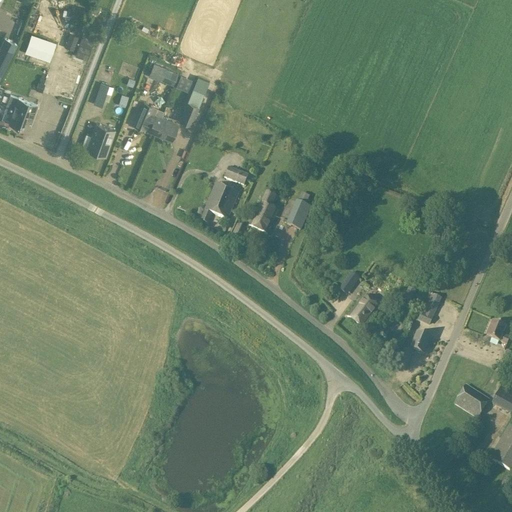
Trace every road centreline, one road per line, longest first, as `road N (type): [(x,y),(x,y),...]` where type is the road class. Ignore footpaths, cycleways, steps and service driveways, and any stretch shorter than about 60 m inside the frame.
road 1 (unclassified): [(417,422),(350,354),(209,239),(0,134)]
road 2 (unclassified): [(338,375),(198,266),(0,162)]
road 3 (unclassified): [(417,422),(511,201)]
road 4 (track): [(172,511),(126,489),(86,482),(0,437)]
road 5 (track): [(238,511),(321,426),(338,375)]
